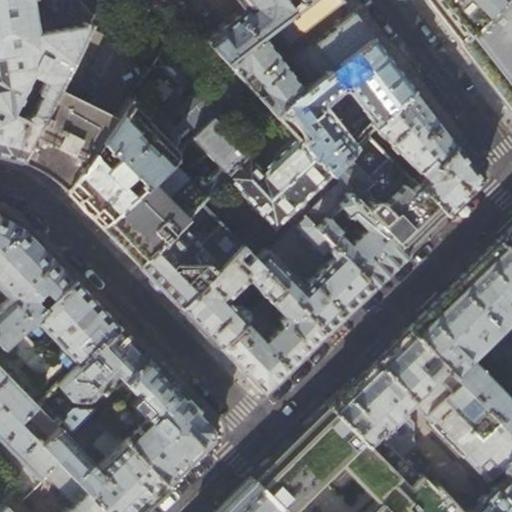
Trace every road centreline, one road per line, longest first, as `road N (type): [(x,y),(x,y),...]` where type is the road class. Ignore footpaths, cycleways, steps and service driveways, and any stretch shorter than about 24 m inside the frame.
road 1 (residential): [(257,429),(32,200),(0,183)]
road 2 (residential): [(257,429),(511,181)]
road 3 (residential): [(384,0),(511,164)]
